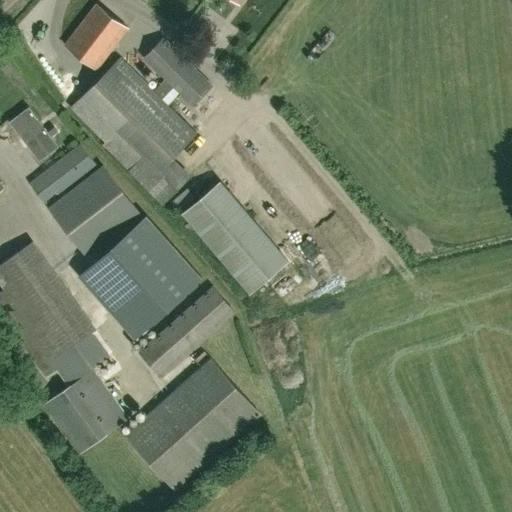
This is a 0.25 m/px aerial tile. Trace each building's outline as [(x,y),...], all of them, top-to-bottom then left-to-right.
[(93,69),(126,30),(96,5),(63,44),(93,69)] [(213,85),(191,64),(163,37),(142,59),(163,79),(154,90),(119,57),(69,107),(103,142),(101,145),(159,204),(175,191),(191,176),(172,157),(196,131),(168,103),(177,93),(192,107),(213,85)] [(29,106),(10,121),(39,160),(58,145),(29,106)] [(45,203),(95,165),(78,143),(28,181),(45,203)] [(48,207),(56,216),(87,256),(142,213),(103,164),(48,207)] [(180,213),(191,226),(247,292),(284,261),(217,181),(180,213)] [(29,218),(43,215),(40,200),(27,202),(29,218)] [(348,256),(365,241),(338,209),(320,224),(348,256)] [(135,337),(201,277),(146,216),(80,275),(135,337)] [(130,416),(93,366),(112,352),(32,240),(0,263),(0,282),(3,287),(0,289),(0,315),(45,377),(55,369),(67,385),(44,402),(81,452),(130,416)] [(161,376),(191,350),(235,311),(213,285),(139,351),(161,376)] [(175,490),(191,475),(261,413),(211,357),(125,434),(175,490)]
